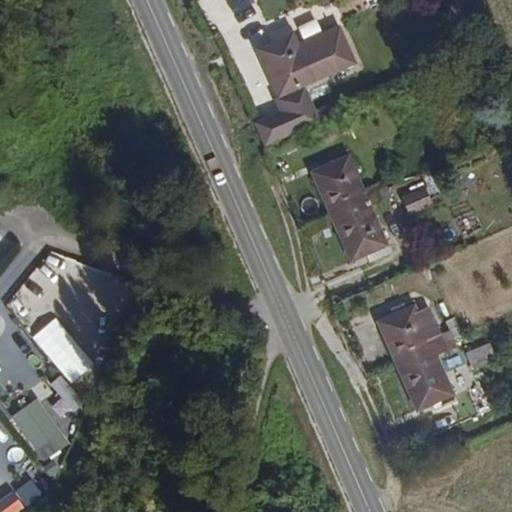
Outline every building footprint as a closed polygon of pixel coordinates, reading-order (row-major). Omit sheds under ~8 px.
[(300,83),(353,62),(338,26),(296,43),(292,33),(256,47),(282,110),(260,119),(268,138),(322,116),(310,85),(302,89),(300,83)] [(364,187),(350,156),(340,160),(326,166),(310,173),(329,218),(389,193),(383,179),(364,187)] [(390,247),(375,212),(394,204),(389,193),(329,218),(344,254),(348,264),(361,259),(369,255),(390,247)] [(391,356),(441,335),(434,318),(429,307),(417,312),(413,304),(401,309),(390,314),(382,318),(376,320),(391,356)] [(438,355),(461,346),(453,329),(441,335),(391,356),(408,394),(416,414),(456,396),(438,355)] [(499,359),(491,341),(466,352),(474,371),(499,359)] [(5,488),(0,491),(0,511),(8,511),(17,506),(5,488)]
